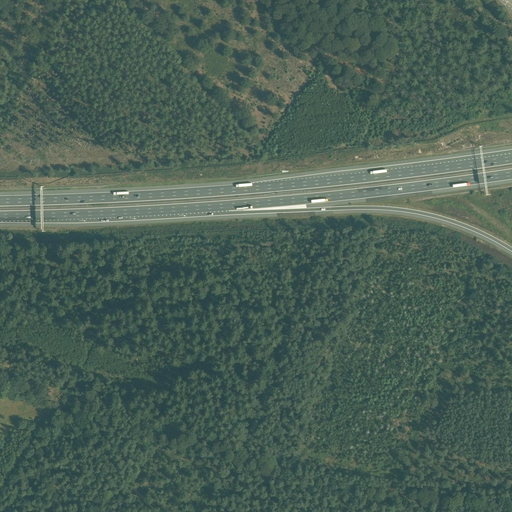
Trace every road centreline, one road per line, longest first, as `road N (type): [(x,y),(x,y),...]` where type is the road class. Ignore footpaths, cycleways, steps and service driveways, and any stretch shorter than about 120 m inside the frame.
road 1 (motorway): [(511,157),(313,183),(0,201)]
road 2 (track): [(71,398),(227,447),(407,485),(511,497)]
road 3 (motorway): [(226,206),(426,214),(511,250)]
road 4 (motorway): [(226,206),(511,174)]
road 5 (motorway): [(0,216),(226,206)]
